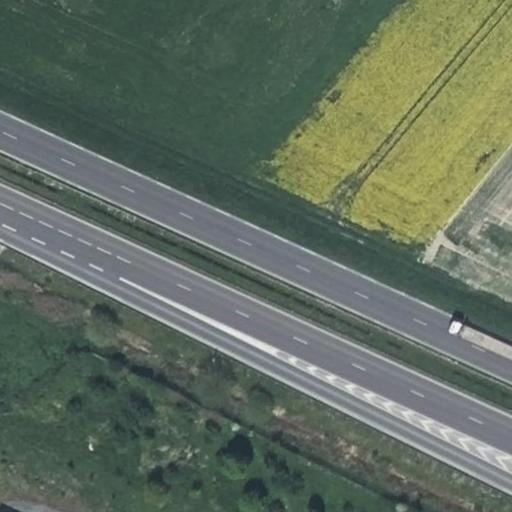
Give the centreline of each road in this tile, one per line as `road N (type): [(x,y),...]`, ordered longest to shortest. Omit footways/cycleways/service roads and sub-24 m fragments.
road 1 (unclassified): [(0,226),(511,486)]
road 2 (primary): [(0,204),(511,437)]
road 3 (primary): [(511,363),(0,131)]
